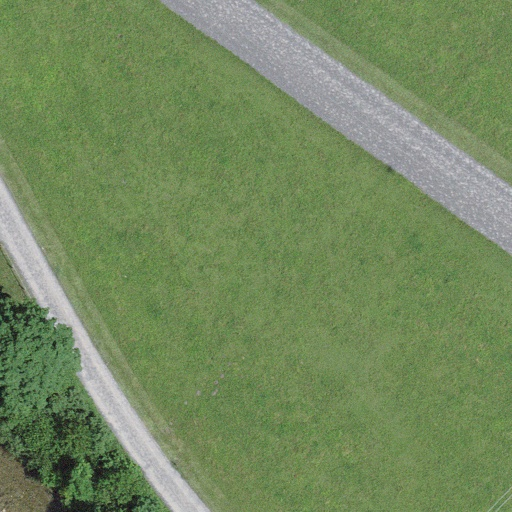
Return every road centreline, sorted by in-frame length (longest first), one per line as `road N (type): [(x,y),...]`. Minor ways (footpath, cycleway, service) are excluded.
road 1 (unknown): [(511,228),(202,0)]
road 2 (track): [(0,204),(156,461),(204,511)]
